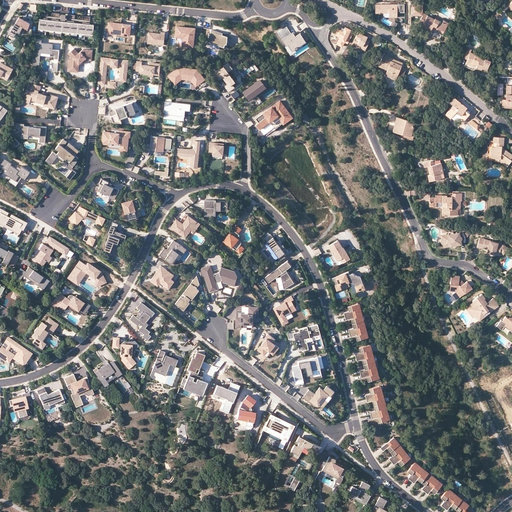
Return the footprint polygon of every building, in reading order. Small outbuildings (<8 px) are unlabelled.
[(404,4),(375,4),(375,13),(389,13),(389,17),(397,17),(397,13),(397,11),(400,11),(400,13),(404,13),(404,4)] [(422,4),(411,4),(411,15),(421,15),(422,13),(422,4)] [(38,29),(45,30),(46,19),(47,12),(44,12),(43,19),(39,19),(38,29)] [(46,19),(45,30),(53,31),(55,13),(51,13),(51,20),(46,19)] [(58,13),(55,13),(53,31),(61,31),(62,21),(58,20),(58,17),(58,13)] [(435,19),(424,13),(418,23),(422,26),(423,24),(426,26),(425,28),(430,31),(434,25),(444,31),(449,23),(444,20),(442,23),(439,21),(435,18),(435,19)] [(62,21),(61,31),(68,32),(70,14),(67,14),(66,18),(66,21),(62,21)] [(70,14),(68,32),(76,33),(77,22),(73,22),(74,15),(70,14)] [(77,22),(76,33),(84,34),(86,16),(82,16),(82,23),(77,22)] [(86,16),(84,34),(92,34),(93,24),(89,24),(90,16),(86,16)] [(21,19),(18,17),(8,35),(13,38),(16,33),(18,34),(22,27),(27,30),(29,23),(25,21),(24,22),(22,21),(22,22),(20,21),(21,19)] [(127,23),(108,21),(107,32),(129,35),(130,23),(127,23)] [(444,31),(434,25),(430,31),(433,32),(433,31),(437,33),(438,31),(443,33),(444,31)] [(191,27),(176,26),(175,36),(183,37),(182,45),(192,46),(194,27),(191,27)] [(287,26),(278,32),(283,39),(287,45),(289,45),(292,50),(296,48),(298,47),(302,44),(306,41),(301,33),(296,36),(294,37),(292,33),(287,26)] [(211,29),(207,41),(223,46),(224,43),(226,43),(226,42),(227,36),(221,34),(217,33),(215,32),(215,31),(211,29)] [(163,44),(164,31),(163,31),(160,31),(160,33),(148,32),(147,43),(163,44)] [(367,37),(358,32),(356,37),(360,39),(358,43),(364,46),(362,49),(365,50),(369,42),(366,40),(367,37)] [(41,42),(42,40),(36,39),(36,44),(34,44),(33,58),(32,58),(31,67),(39,67),(40,53),(49,53),(52,54),(52,53),(54,53),(54,54),(54,59),(58,59),(59,49),(52,49),(53,43),(41,42)] [(304,47),(302,44),(298,47),(296,48),(292,50),(289,45),(287,45),(283,39),(282,39),(287,46),(286,46),(291,55),(304,47)] [(69,59),(68,65),(75,66),(79,63),(82,60),(86,57),(92,57),(92,49),(83,48),(78,52),(74,48),(68,53),(72,58),(70,59),(69,59)] [(464,58),(468,60),(478,64),(476,67),(482,69),(482,67),(487,69),(491,61),(471,52),(472,50),(468,48),(464,58)] [(394,59),(384,55),(379,66),(387,69),(386,74),(397,79),(399,73),(401,67),(402,65),(393,61),(394,59)] [(128,60),(101,57),(98,83),(104,84),(107,64),(111,64),(110,65),(112,65),(115,66),(117,66),(117,65),(121,65),(119,80),(125,80),(128,60)] [(0,75),(0,76),(2,73),(8,76),(13,68),(0,61),(0,75)] [(159,74),(160,63),(148,62),(148,65),(141,64),(141,61),(136,61),(135,69),(137,70),(140,70),(140,71),(143,71),(143,74),(147,74),(148,72),(153,72),(153,73),(159,74)] [(223,66),(227,71),(227,72),(232,68),(228,62),(223,66)] [(78,71),(79,63),(75,66),(68,65),(68,70),(73,71),(78,71)] [(216,71),(220,77),(221,76),(227,71),(223,66),(216,71)] [(190,78),(195,84),(198,82),(203,78),(196,68),(177,67),(168,75),(174,83),(181,77),(190,78)] [(48,71),(40,70),(39,79),(47,79),(48,71)] [(221,76),(227,83),(230,81),(232,84),(235,81),(227,72),(227,71),(221,76)] [(264,86),(259,79),(248,88),(244,91),(246,94),(249,97),(252,95),(255,92),(264,86)] [(227,83),(224,85),(226,89),(228,92),(234,87),(232,84),(230,81),(227,83)] [(49,105),(54,107),(56,102),(58,96),(50,94),(50,96),(46,95),(42,94),(38,92),(38,90),(39,91),(41,85),(31,82),(29,90),(28,90),(27,93),(32,94),(30,99),(43,103),(43,105),(49,107),(49,105)] [(503,99),(502,107),(511,107),(511,85),(507,85),(506,99),(503,99)] [(252,95),(252,96),(258,103),(262,100),(255,92),(252,95)] [(245,103),(239,95),(232,100),(238,108),(245,103)] [(454,97),(450,102),(454,105),(446,114),(451,118),(457,111),(461,115),(460,116),(465,119),(470,114),(466,110),(467,108),(454,97)] [(280,99),(263,112),(269,120),(275,128),(292,116),(280,99)] [(137,105),(135,100),(115,107),(117,111),(118,113),(117,113),(114,115),(110,116),(112,121),(121,122),(119,117),(135,111),(134,110),(133,106),(137,105)] [(177,102),(164,100),(163,113),(184,115),(184,109),(189,110),(190,103),(177,102)] [(252,113),(249,108),(242,113),(246,118),(252,113)] [(269,120),(263,112),(256,117),(257,119),(259,121),(256,123),(259,128),(269,120)] [(393,130),(402,133),(403,132),(411,134),(415,122),(397,117),(393,130)] [(472,120),(468,122),(477,129),(478,125),(472,120)] [(19,125),(13,124),(13,128),(18,128),(18,132),(22,132),(23,132),(23,134),(28,134),(35,134),(34,137),(39,137),(39,142),(45,143),(46,130),(46,127),(41,126),(41,128),(36,127),(36,128),(34,128),(34,127),(33,127),(24,126),(24,124),(19,124),(19,125)] [(102,131),(101,143),(108,144),(108,142),(119,143),(119,145),(126,145),(127,138),(124,137),(124,134),(131,135),(131,131),(120,130),(120,133),(102,131)] [(164,147),(171,148),(172,139),(165,138),(165,137),(151,136),(150,144),(147,144),(143,154),(148,156),(150,150),(152,147),(156,147),(156,150),(160,151),(163,151),(164,149),(164,147)] [(511,156),(511,154),(506,150),(501,150),(502,146),(503,146),(504,137),(494,137),(493,141),(490,140),(490,146),(488,146),(487,160),(495,161),(495,158),(500,158),(500,161),(507,166),(511,160),(510,159),(511,156)] [(54,152),(47,162),(52,166),(58,157),(64,162),(65,160),(70,163),(74,167),(78,162),(77,161),(79,158),(76,156),(80,151),(75,148),(70,144),(66,149),(64,151),(62,149),(64,147),(68,142),(64,139),(57,149),(60,152),(57,155),(54,152)] [(201,141),(196,141),(195,150),(187,149),(179,149),(178,155),(193,157),(191,167),(198,168),(201,141)] [(215,143),(211,143),(210,152),(214,152),(213,156),(223,157),(225,144),(218,143),(218,145),(216,145),(215,145),(215,143)] [(188,158),(187,168),(191,169),(191,167),(193,157),(178,155),(178,157),(188,158)] [(5,159),(1,166),(8,171),(6,174),(17,182),(20,177),(26,181),(29,177),(31,173),(23,167),(21,169),(20,171),(17,169),(12,166),(13,164),(5,159)] [(425,167),(428,167),(430,166),(432,175),(430,175),(428,175),(430,181),(441,178),(440,173),(443,173),(441,163),(434,164),(433,160),(424,162),(425,167)] [(104,194),(105,193),(112,196),(111,199),(115,201),(120,190),(118,189),(116,188),(115,189),(111,187),(112,184),(111,184),(110,185),(109,184),(110,182),(102,179),(100,184),(102,185),(99,191),(104,194)] [(452,196),(452,197),(455,197),(455,201),(461,201),(462,201),(463,194),(452,193),(452,196)] [(442,202),(442,206),(445,206),(445,214),(458,215),(458,209),(460,209),(461,201),(455,201),(455,197),(452,197),(447,197),(447,195),(436,195),(436,197),(430,197),(430,205),(436,206),(436,202),(442,202)] [(123,207),(126,219),(136,216),(134,208),(141,206),(140,202),(139,197),(131,199),(132,204),(123,207)] [(211,200),(205,200),(205,215),(215,215),(215,210),(217,210),(226,210),(226,202),(217,202),(217,200),(211,200)] [(76,212),(70,219),(77,225),(83,218),(87,220),(88,219),(92,221),(93,222),(96,221),(97,221),(97,222),(103,225),(106,219),(81,207),(80,210),(79,212),(80,213),(78,214),(76,212)] [(11,228),(15,220),(12,219),(12,217),(10,216),(9,217),(6,216),(7,214),(2,212),(2,210),(0,208),(0,224),(7,228),(8,226),(11,228)] [(182,223),(188,215),(185,213),(179,221),(182,223)] [(11,214),(10,216),(12,217),(12,219),(15,220),(24,225),(26,222),(11,214)] [(189,231),(196,221),(188,215),(182,223),(179,221),(176,219),(170,227),(185,237),(189,231)] [(24,225),(15,220),(11,228),(17,231),(18,228),(21,229),(22,230),(24,225)] [(199,223),(196,221),(189,231),(192,233),(199,223)] [(241,253),(245,248),(241,246),(237,242),(239,239),(236,237),(239,233),(242,229),(237,225),(224,243),(228,246),(229,245),(241,253)] [(116,228),(112,226),(108,235),(110,235),(104,250),(110,253),(112,248),(116,250),(118,245),(120,240),(123,241),(125,242),(127,236),(118,232),(117,235),(113,234),(114,231),(116,228)] [(449,235),(442,236),(444,247),(460,244),(460,243),(465,242),(465,241),(466,240),(466,239),(466,238),(466,236),(465,235),(464,235),(464,234),(464,233),(458,234),(458,233),(454,234),(454,233),(449,234),(449,235)] [(273,237),(274,238),(281,247),(283,246),(275,235),(273,237)] [(53,247),(64,254),(68,248),(49,236),(46,240),(45,242),(46,243),(44,245),(44,244),(41,243),(38,249),(40,250),(33,260),(42,265),(44,261),(42,260),(46,254),(48,256),(53,247)] [(90,237),(87,242),(93,245),(96,239),(90,237)] [(281,247),(274,238),(271,240),(268,243),(279,258),(288,251),(284,245),(283,246),(281,247)] [(505,245),(480,238),(478,247),(483,249),(484,247),(489,249),(488,250),(494,252),(494,250),(501,252),(504,255),(509,250),(505,245)] [(166,250),(164,248),(159,255),(173,265),(177,259),(175,257),(183,247),(173,240),(171,242),(170,245),(171,245),(167,250),(166,250)] [(337,240),(328,245),(332,251),(333,250),(335,253),(333,254),(337,260),(341,258),(342,260),(343,262),(349,258),(343,247),(342,247),(337,240)] [(0,256),(3,258),(0,263),(0,265),(4,267),(6,264),(11,267),(17,256),(14,254),(12,253),(10,251),(9,253),(7,251),(0,247),(0,256)] [(183,247),(175,257),(177,259),(178,260),(186,249),(183,247)] [(48,256),(46,254),(42,260),(44,261),(47,263),(50,257),(48,256)] [(280,273),(283,289),(293,282),(286,271),(285,272),(284,270),(285,270),(290,265),(286,260),(264,278),(268,282),(280,273)] [(67,278),(75,283),(77,279),(79,281),(82,277),(81,276),(84,271),(85,272),(94,278),(95,281),(98,280),(100,284),(105,281),(103,278),(100,273),(99,274),(97,272),(98,271),(86,263),(85,265),(79,261),(67,278)] [(173,275),(160,265),(159,268),(157,270),(160,272),(159,274),(156,272),(150,281),(155,285),(158,281),(159,282),(168,289),(174,281),(170,279),(173,275)] [(234,271),(220,267),(219,271),(212,274),(209,265),(202,268),(205,278),(206,278),(207,280),(206,281),(209,291),(217,288),(215,283),(220,281),(234,285),(234,283),(237,275),(234,271)] [(16,276),(20,279),(22,275),(24,273),(37,283),(36,285),(42,289),(48,280),(42,276),(31,269),(29,271),(27,269),(25,272),(22,270),(20,268),(16,276)] [(37,283),(24,273),(22,275),(36,285),(37,283)] [(345,276),(342,274),(332,278),(335,285),(338,283),(339,286),(349,282),(356,285),(356,286),(358,291),(365,288),(361,276),(353,273),(350,274),(345,276)] [(459,281),(459,280),(460,275),(451,274),(449,290),(456,299),(472,288),(467,280),(464,283),(463,284),(461,281),(459,281)] [(180,296),(175,304),(183,310),(189,302),(188,301),(189,300),(189,299),(191,300),(198,290),(196,288),(199,284),(196,275),(182,294),(185,295),(183,298),(180,296)] [(76,294),(74,297),(71,295),(70,295),(69,295),(68,295),(66,298),(58,293),(51,303),(54,305),(54,306),(56,308),(58,306),(62,309),(64,308),(65,307),(67,304),(77,311),(82,315),(83,315),(84,315),(87,311),(86,310),(89,305),(83,301),(82,302),(81,302),(80,301),(81,298),(76,294)] [(479,320),(485,316),(484,313),(488,310),(490,312),(498,306),(493,298),(486,303),(483,299),(485,298),(481,293),(478,296),(478,295),(475,298),(472,300),(473,302),(468,305),(475,315),(479,320)] [(293,299),(292,295),(287,298),(284,299),(285,301),(286,303),(282,305),(280,304),(273,308),(282,323),(287,320),(284,313),(295,307),(291,300),(293,299)] [(132,315),(129,320),(137,326),(139,324),(141,326),(138,330),(143,334),(142,336),(147,340),(150,336),(147,334),(149,332),(144,328),(147,325),(145,323),(150,317),(154,313),(140,302),(138,305),(136,308),(139,310),(137,312),(138,313),(140,314),(138,316),(137,315),(135,317),(132,315)] [(359,308),(358,303),(348,306),(350,310),(344,312),(346,320),(352,318),(353,323),(363,320),(361,315),(362,315),(360,307),(359,308)] [(468,305),(465,308),(472,317),(475,315),(468,305)] [(64,308),(62,309),(58,306),(56,308),(54,311),(58,314),(60,314),(64,308)] [(235,322),(235,326),(241,326),(241,323),(246,323),(251,323),(251,319),(257,319),(257,306),(248,306),(248,313),(241,313),(241,311),(238,311),(238,317),(236,317),(235,322)] [(511,316),(510,315),(507,318),(505,316),(502,320),(506,323),(508,321),(511,323),(508,327),(511,330),(511,316)] [(45,322),(46,323),(48,320),(54,324),(53,327),(55,328),(56,326),(58,324),(48,318),(45,322)] [(50,328),(51,329),(53,327),(54,324),(48,320),(46,323),(45,322),(42,320),(37,327),(33,331),(34,332),(32,335),(35,337),(32,342),(42,348),(45,343),(41,340),(48,329),(50,328)] [(364,325),(363,320),(353,323),(355,327),(348,329),(350,336),(357,335),(358,339),(367,337),(366,332),(367,332),(365,324),(364,325)] [(506,323),(502,320),(501,320),(497,325),(501,329),(505,325),(506,323)] [(295,332),(293,333),(294,337),(295,341),(296,341),(298,340),(299,343),(297,344),(299,350),(301,349),(301,350),(308,348),(306,342),(305,342),(304,339),(320,334),(319,329),(316,330),(315,329),(319,328),(317,323),(308,326),(310,330),(308,330),(307,326),(298,329),(299,331),(295,332)] [(288,338),(294,337),(293,333),(295,332),(294,330),(286,332),(288,338)] [(257,350),(263,355),(267,350),(270,352),(273,355),(278,347),(272,342),(274,339),(268,334),(265,337),(266,338),(263,342),(257,350)] [(30,358),(33,353),(9,337),(5,343),(9,345),(6,350),(3,347),(0,350),(0,354),(3,356),(1,358),(9,363),(14,355),(9,352),(12,347),(19,352),(14,359),(22,364),(23,362),(26,363),(30,358)] [(121,343),(121,344),(120,347),(120,355),(121,355),(121,359),(128,368),(135,363),(129,356),(130,345),(135,341),(131,337),(129,339),(126,341),(125,340),(121,343)] [(371,348),(369,344),(360,346),(361,351),(355,353),(357,360),(363,359),(365,363),(374,361),(373,356),(374,356),(371,348)] [(174,366),(177,359),(165,355),(164,357),(162,356),(164,351),(159,349),(151,370),(164,375),(168,364),(174,366)] [(183,377),(180,386),(188,389),(189,387),(194,389),(193,392),(201,396),(206,382),(200,380),(201,378),(193,375),(194,374),(190,372),(191,369),(195,370),(200,357),(193,355),(185,376),(191,378),(190,380),(183,377)] [(317,356),(299,361),(299,364),(292,366),(293,370),(295,380),(303,379),(300,367),(305,366),(307,375),(313,373),(312,370),(320,368),(317,356)] [(118,370),(112,361),(109,363),(107,364),(107,363),(97,369),(96,367),(92,370),(103,385),(107,383),(105,381),(104,379),(110,374),(112,376),(115,374),(114,373),(118,370)] [(375,365),(374,361),(365,363),(366,368),(360,369),(362,377),(368,375),(369,380),(379,378),(377,373),(378,373),(376,365),(375,365)] [(304,382),(303,379),(295,380),(293,370),(292,370),(295,384),(304,382)] [(72,393),(69,394),(72,401),(79,398),(78,395),(83,393),(87,395),(93,393),(89,386),(88,386),(86,381),(88,381),(86,376),(82,378),(79,379),(79,381),(78,381),(76,382),(75,381),(72,373),(63,377),(67,389),(70,388),(72,393)] [(239,385),(231,382),(228,389),(216,384),(211,397),(223,402),(220,411),(227,414),(235,393),(236,394),(239,385)] [(309,389),(302,397),(305,399),(308,401),(309,400),(313,403),(312,404),(317,408),(328,394),(330,395),(334,391),(327,385),(323,390),(319,387),(314,394),(309,389)] [(381,390),(379,385),(370,388),(371,392),(365,394),(367,402),(373,400),(375,405),(384,402),(383,398),(384,397),(382,390),(381,390)] [(43,387),(35,390),(41,404),(46,402),(47,405),(55,401),(56,405),(63,402),(58,389),(50,392),(51,394),(49,395),(47,396),(46,394),(43,387)] [(31,400),(29,391),(22,393),(22,394),(22,396),(18,397),(19,400),(18,400),(16,401),(16,398),(15,398),(9,400),(10,406),(13,405),(14,410),(17,409),(19,417),(26,415),(25,407),(27,407),(25,402),(31,400)] [(330,395),(328,394),(317,408),(320,411),(331,396),(330,395)] [(246,420),(245,425),(252,426),(254,412),(248,411),(249,407),(254,400),(247,395),(239,404),(237,418),(246,420)] [(82,404),(79,398),(72,401),(75,407),(82,404)] [(385,407),(384,402),(375,405),(376,409),(370,411),(372,418),(378,417),(379,421),(389,419),(387,414),(388,414),(386,407),(385,407)] [(280,434),(288,437),(293,427),(289,425),(288,427),(280,423),(281,421),(277,419),(276,422),(274,420),(276,416),(266,411),(259,429),(264,431),(266,427),(269,428),(268,431),(274,434),(276,431),(280,434)] [(269,428),(266,427),(264,431),(266,432),(278,438),(280,434),(276,431),(274,434),(268,431),(269,428)] [(310,443),(297,436),(292,446),(295,447),(297,443),(300,444),(302,442),(310,446),(311,445),(310,444),(310,443)] [(393,436),(380,447),(382,450),(387,446),(393,454),(388,458),(393,464),(398,460),(401,464),(409,457),(406,454),(407,453),(402,447),(401,447),(395,440),(396,439),(393,436)] [(314,454),(318,447),(310,443),(310,444),(311,445),(310,446),(309,445),(302,442),(300,444),(297,443),(295,447),(292,446),(289,453),(297,457),(302,447),(307,450),(314,454)] [(314,454),(307,450),(305,454),(302,459),(309,463),(314,454)] [(323,466),(321,471),(335,478),(337,475),(341,478),(345,471),(337,467),(339,464),(333,461),(334,460),(328,457),(325,463),(326,464),(325,467),(323,466)] [(422,480),(428,472),(424,469),(425,469),(419,464),(418,464),(414,461),(408,469),(412,472),(408,477),(414,482),(418,477),(422,480)] [(432,475),(428,472),(422,480),(426,483),(422,488),(428,493),(432,488),(436,491),(442,483),(438,480),(439,479),(433,475),(432,475)] [(288,487),(293,476),(289,474),(283,485),(288,487)] [(299,479),(293,476),(288,487),(293,490),(298,480),(298,481),(299,479)] [(370,487),(371,486),(361,480),(357,487),(359,488),(358,489),(351,485),(347,492),(361,500),(361,501),(365,504),(370,495),(366,493),(365,493),(367,490),(368,490),(369,491),(370,489),(371,487),(370,487)] [(452,503),(455,506),(461,498),(458,495),(452,490),(451,490),(448,488),(442,495),(445,498),(441,504),(447,509),(452,503)] [(346,493),(361,501),(361,500),(347,492),(346,493)] [(386,501),(379,497),(371,510),(374,511),(384,511),(386,508),(382,507),(386,501)] [(461,498),(455,506),(459,509),(456,511),(468,511),(469,511),(468,511),(465,509),(466,507),(469,503),(466,501),(465,501),(461,498)]
